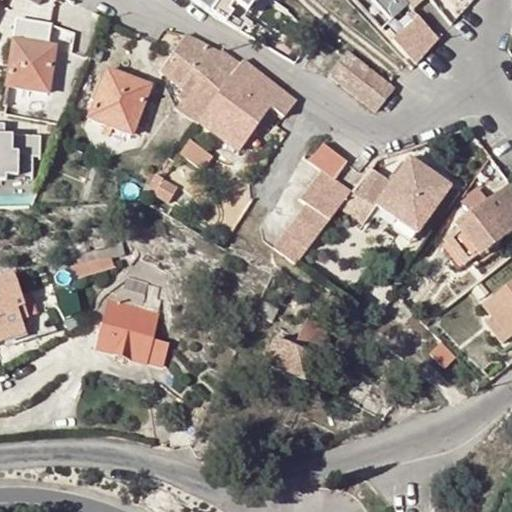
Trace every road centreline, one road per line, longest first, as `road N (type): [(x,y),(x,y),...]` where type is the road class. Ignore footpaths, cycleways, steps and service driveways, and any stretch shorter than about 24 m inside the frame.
road 1 (residential): [(117,0),(287,73),(319,106),(374,133),(424,119),(473,89)]
road 2 (residential): [(0,456),(105,453),(272,482)]
road 3 (residential): [(272,482),(457,422),(511,390)]
